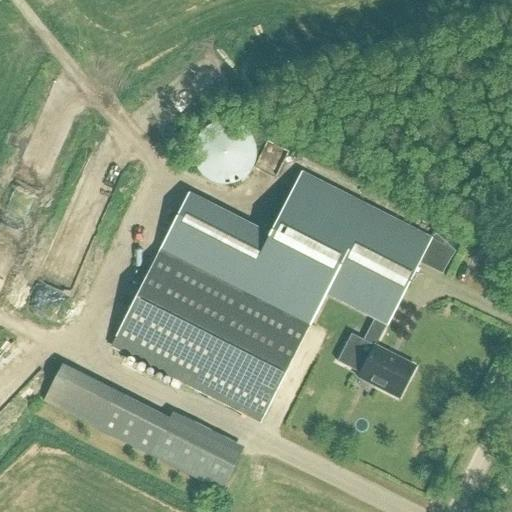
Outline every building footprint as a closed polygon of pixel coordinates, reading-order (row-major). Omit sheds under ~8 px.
[(169,85),(177,97),(211,73),(203,61),(169,85)] [(46,110),(60,118),(69,102),(54,94),(46,110)] [(255,159),(255,149),(252,141),(247,133),(240,127),(231,124),(222,123),(213,125),(205,130),(199,137),(195,145),(193,154),(195,163),(199,172),(205,178),(213,183),(222,185),(231,184),(240,181),(247,175),(252,167),(255,159)] [(260,422),(308,327),(326,292),(375,317),(363,341),(359,349),(347,343),(337,363),(360,374),(358,379),(399,399),(415,368),(375,347),(418,263),(427,244),(302,181),(273,236),(191,194),(161,252),(113,347),(260,422)] [(435,229),(430,240),(431,240),(453,251),(458,239),(435,229)] [(44,262),(69,273),(83,243),(58,231),(44,262)] [(238,447),(164,416),(164,418),(54,372),(37,412),(220,489),(238,447)]
